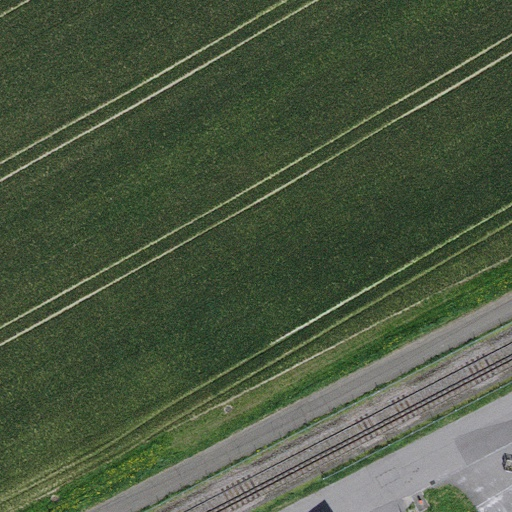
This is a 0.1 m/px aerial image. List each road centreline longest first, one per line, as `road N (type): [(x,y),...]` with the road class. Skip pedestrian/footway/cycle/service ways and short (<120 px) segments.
road 1 (track): [(511,286),(76,511)]
road 2 (unclassified): [(336,511),(511,418)]
